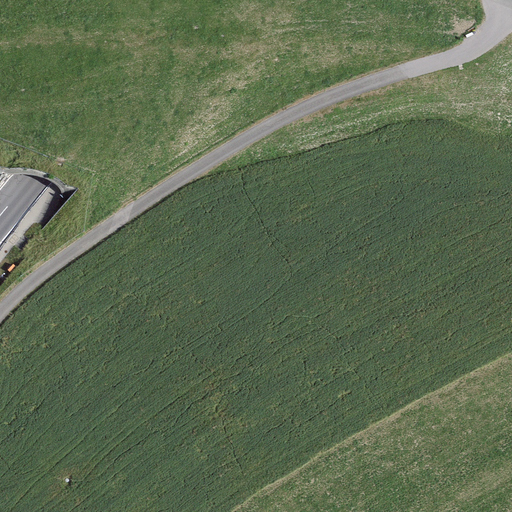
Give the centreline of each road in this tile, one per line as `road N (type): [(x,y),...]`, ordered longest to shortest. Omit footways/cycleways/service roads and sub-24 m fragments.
road 1 (motorway): [(0,213),(172,0)]
road 2 (motorway): [(108,0),(0,138)]
